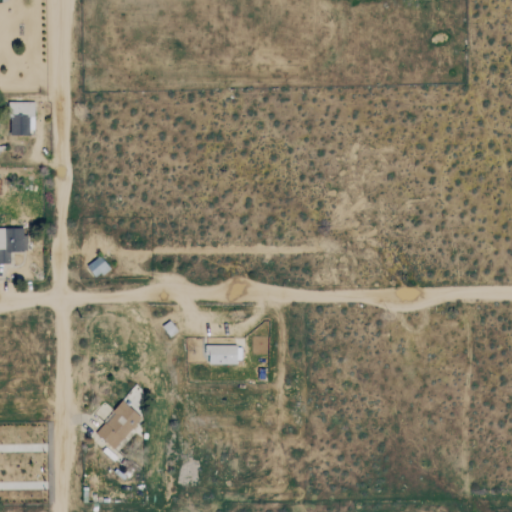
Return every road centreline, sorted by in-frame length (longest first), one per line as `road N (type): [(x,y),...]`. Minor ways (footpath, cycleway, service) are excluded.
road 1 (track): [(511,295),(0,303)]
road 2 (track): [(62,511),(60,0)]
road 3 (track): [(61,446),(0,447),(3,486),(62,485)]
